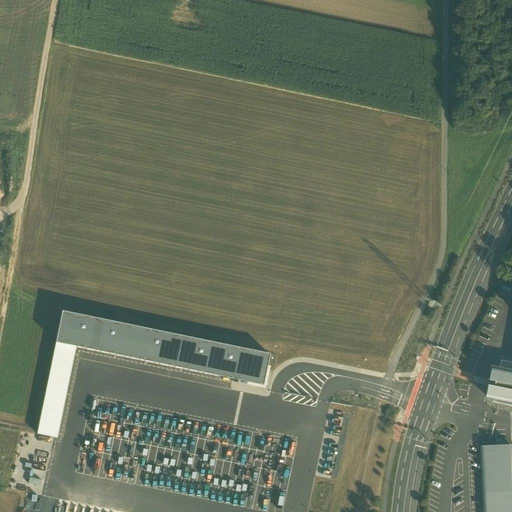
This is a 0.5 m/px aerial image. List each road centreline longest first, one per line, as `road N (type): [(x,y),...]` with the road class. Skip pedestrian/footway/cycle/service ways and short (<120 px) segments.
road 1 (tertiary): [(403,511),(428,404),(511,218)]
road 2 (track): [(25,206),(0,335)]
